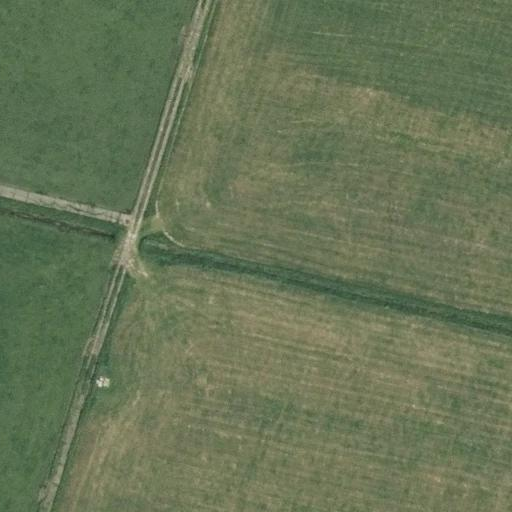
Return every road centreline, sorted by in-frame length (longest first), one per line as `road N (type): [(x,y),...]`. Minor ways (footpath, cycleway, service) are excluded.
road 1 (track): [(135,225),(45,511)]
road 2 (track): [(205,0),(135,225)]
road 3 (track): [(135,225),(0,190)]
